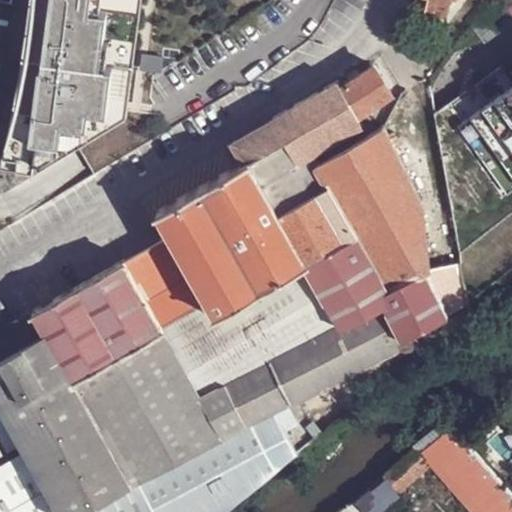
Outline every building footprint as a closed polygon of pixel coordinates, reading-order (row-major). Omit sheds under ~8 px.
[(33,0),(29,36),(19,91),(5,142),(0,156),(0,186),(1,187),(79,145),(129,116),(144,0),(33,0)] [(427,0),(419,0),(418,6),(426,8),(427,0)] [(427,0),(426,8),(445,14),(448,13),(450,11),(453,0),(427,0)] [(511,58),(433,115),(459,257),(511,214),(511,58)] [(367,111),(393,94),(375,66),(342,86),(361,115),(367,111)] [(279,408),(408,341),(405,335),(448,313),(436,290),(427,270),(430,267),(424,205),(392,139),(389,132),(385,125),(379,128),(367,111),(361,115),(342,86),(339,80),(274,117),(275,120),(238,141),(249,160),(160,210),(173,233),(58,297),(156,471),(251,422),(279,408)] [(468,303),(459,262),(441,266),(444,286),(436,290),(448,313),(468,303)] [(131,483),(156,471),(58,297),(35,311),(47,333),(131,483)] [(408,341),(417,360),(472,329),(472,327),(468,303),(448,313),(405,335),(408,341)] [(0,359),(47,333),(35,311),(0,331),(0,359)] [(0,506),(3,511),(84,511),(131,483),(47,333),(0,359),(0,400),(28,450),(34,462),(0,481),(0,506)] [(251,422),(277,470),(301,449),(294,436),(279,408),(251,422)] [(301,449),(326,428),(317,416),(294,436),(301,449)] [(179,511),(225,511),(277,470),(251,422),(156,471),(179,511)] [(427,445),(484,511),(511,511),(511,490),(453,422),(427,445)] [(386,473),(394,482),(426,457),(421,451),(417,447),(386,473)] [(28,450),(0,466),(0,481),(34,462),(28,450)] [(179,511),(156,471),(131,483),(84,511),(179,511)] [(357,501),(366,511),(369,511),(398,488),(394,482),(386,473),(357,501)] [(366,511),(357,501),(343,509),(345,511),(366,511)]
